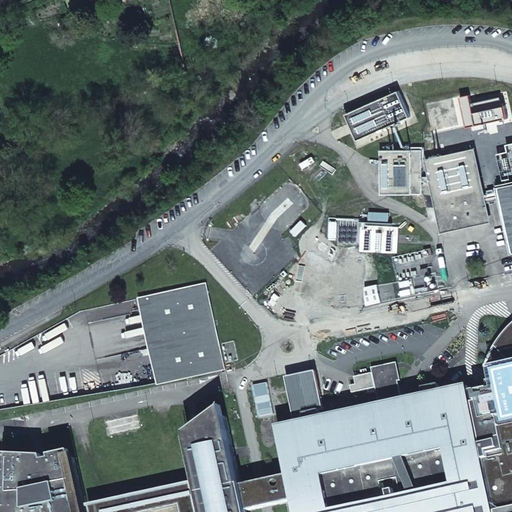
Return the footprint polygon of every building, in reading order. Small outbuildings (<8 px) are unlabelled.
[(399,91),(346,114),(358,140),(410,117),(399,91)] [(431,179),(431,177),(423,177),(422,150),(381,150),(382,194),(422,194),(423,181),(433,187),(433,179),(431,179)] [(486,212),(487,203),(485,194),(481,186),(483,185),(479,178),(481,177),(477,170),(479,169),(475,161),(477,160),(473,151),(465,155),(464,153),(458,156),(448,159),(438,158),(438,160),(430,160),(430,170),(432,170),(431,177),(431,179),(433,179),(433,187),(435,187),(435,196),(438,196),(438,205),(445,205),(446,210),(440,213),(444,221),(441,222),(446,231),(454,227),(455,229),(462,225),(470,223),(479,224),(479,221),(488,222),(489,212),(486,212)] [(511,246),(511,185),(499,188),(499,190),(501,200),(511,246)] [(294,187),(285,191),(287,196),(295,192),(294,187)] [(487,203),(501,200),(499,190),(485,194),(487,203)] [(445,205),(438,205),(440,213),(446,210),(445,205)] [(206,283),(142,297),(160,382),(224,368),(206,283)] [(366,287),(367,305),(382,302),(378,284),(366,287)] [(497,344),(495,347),(491,356),(488,363),(486,368),(511,362),(511,377),(490,383),(494,399),(473,403),(495,511),(511,511),(511,325),(511,327),(507,331),(501,339),(497,344)] [(297,425),(278,429),(289,476),(291,476),(282,433),(471,392),(470,387),(393,404),(323,419),(314,371),(287,378),(297,425)] [(495,511),(473,403),(471,392),(282,433),(291,476),(289,476),(295,501),(297,511),(495,511)] [(247,511),(248,511),(242,486),(227,418),(207,422),(208,426),(203,428),(204,431),(191,433),(204,494),(196,496),(194,485),(90,507),(90,511),(247,511)] [(86,511),(85,503),(75,458),(2,455),(1,511),(86,511)] [(289,476),(242,486),(248,511),(295,501),(289,476)]
